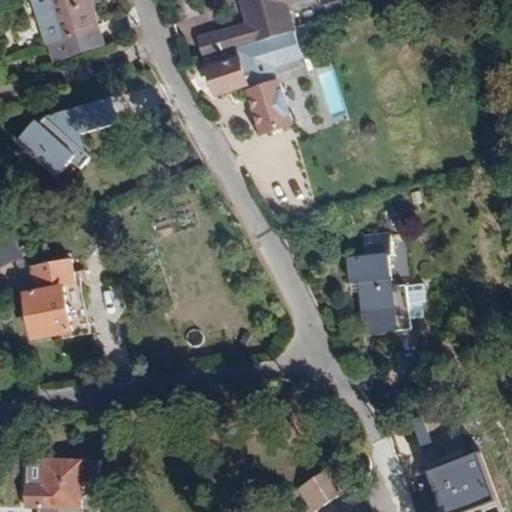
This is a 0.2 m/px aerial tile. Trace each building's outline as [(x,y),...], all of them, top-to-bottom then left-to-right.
[(105,44),(87,0),(30,0),(50,62),(105,44)] [(236,0),(244,22),(195,36),(202,59),(234,49),(251,45),(292,32),(286,13),(314,4),(312,0),(236,0)] [(179,36),(206,29),(204,17),(176,24),(179,36)] [(251,45),(234,49),(243,76),(303,59),(292,32),(251,45)] [(234,49),(202,59),(214,96),(246,86),(243,76),(234,49)] [(278,79),(243,90),(259,137),(294,125),(278,79)] [(78,135),(117,124),(111,99),(44,117),(39,124),(34,121),(18,138),(59,172),(69,162),(81,169),(90,157),(81,151),(78,135)] [(364,236),(365,251),(388,250),(387,235),(364,236)] [(387,255),(347,257),(348,279),(358,278),(359,291),(389,288),(387,255)] [(73,259),(28,268),(32,291),(20,293),(29,341),(61,335),(61,339),(87,334),(77,283),(73,259)] [(389,288),(359,291),(362,336),(412,330),(407,287),(389,288)] [(481,451),(424,472),(439,511),(473,511),(500,503),(481,451)] [(83,511),(88,462),(17,455),(13,503),(24,504),(24,511),(83,511)] [(330,469),(297,491),(311,511),(316,511),(345,493),(330,469)]
